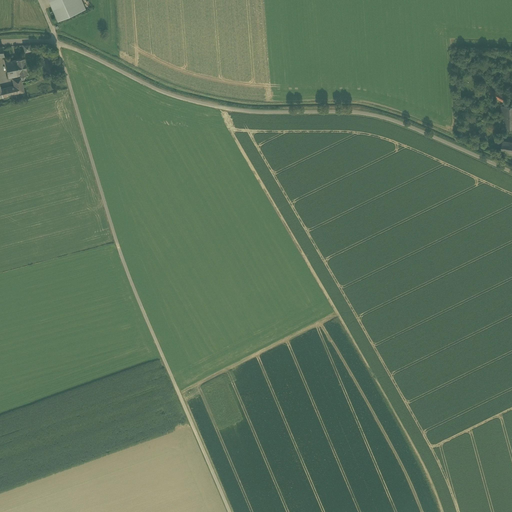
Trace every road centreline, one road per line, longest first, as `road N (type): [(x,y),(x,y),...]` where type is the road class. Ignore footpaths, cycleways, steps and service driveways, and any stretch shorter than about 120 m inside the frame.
road 1 (unclassified): [(56,41),(118,249),(229,511)]
road 2 (unclassified): [(511,172),(379,116),(203,105),(56,41)]
